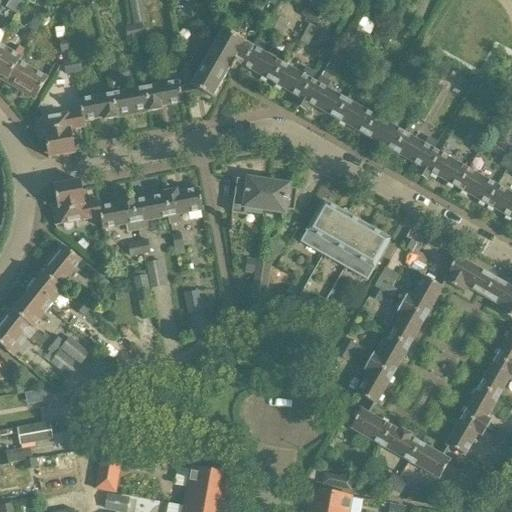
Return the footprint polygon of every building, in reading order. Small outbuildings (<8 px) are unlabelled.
[(206,2),(189,6),(192,19),(209,16),(206,2)] [(308,5),(300,17),(314,26),(322,14),(308,5)] [(273,16),(268,25),(274,29),(273,30),(283,36),(289,25),(273,16)] [(35,18),(28,30),(36,34),(43,22),(35,18)] [(379,28),(372,39),(386,48),(393,36),(386,31),(389,27),(381,22),(378,27),(379,28)] [(352,23),(339,45),(352,52),(365,31),(352,23)] [(142,26),(125,28),(127,41),(143,39),(142,26)] [(81,113),(35,122),(38,138),(44,138),(46,151),(47,151),(49,160),(74,156),(70,132),(84,129),(82,123),(103,119),(104,122),(160,111),(159,109),(181,105),(181,102),(202,98),(207,101),(209,99),(211,101),(229,71),(230,72),(235,64),(300,101),(311,82),(221,31),(189,88),(178,90),(177,83),(79,102),(81,113)] [(68,40),(59,41),(61,53),(70,52),(68,40)] [(0,46),(0,76),(8,81),(19,63),(15,61),(18,57),(0,46)] [(376,51),(369,63),(381,69),(388,57),(376,51)] [(79,60),(62,63),(64,76),(81,74),(79,60)] [(437,60),(430,71),(444,80),(451,69),(437,60)] [(19,63),(8,81),(8,85),(13,88),(17,86),(26,92),(26,96),(34,100),(46,79),(19,63)] [(315,85),(305,104),(334,120),(344,102),(315,85)] [(344,102),(334,120),(363,137),(374,118),(344,102)] [(374,118),(363,137),(392,153),(403,135),(374,118)] [(403,135),(392,153),(421,170),(432,151),(403,135)] [(478,139),(471,151),(477,155),(484,143),(478,139)] [(438,155),(427,173),(456,190),(467,171),(438,155)] [(511,158),(506,155),(499,167),(511,174),(511,158)] [(467,171),(456,190),(485,206),(496,188),(467,171)] [(236,180),(232,213),(244,214),(245,209),(263,212),(268,180),(247,177),(247,182),(236,180)] [(56,209),(51,210),(54,227),(100,218),(102,230),(125,226),(127,235),(146,231),(145,222),(201,212),(197,191),(176,195),(175,193),(119,203),(119,205),(98,209),(97,204),(83,206),(80,191),(78,179),(52,183),(54,196),(56,209)] [(268,180),(263,212),(288,215),(288,209),(294,210),(297,189),(291,188),(291,183),(268,180)] [(511,196),(496,188),(485,206),(511,221),(511,196)] [(320,204),(298,243),(320,256),(342,217),(320,204)] [(342,217),(320,256),(342,269),(365,229),(342,217)] [(365,229),(342,269),(365,281),(373,267),(387,242),(365,229)] [(174,250),(182,249),(180,237),(172,238),(174,250)] [(402,249),(414,255),(418,248),(406,241),(402,249)] [(147,242),(127,245),(129,258),(136,257),(141,256),(140,254),(144,253),(144,255),(149,255),(147,242)] [(46,266),(42,270),(43,274),(42,275),(60,289),(80,262),(60,247),(55,254),(56,258),(50,266),(46,266)] [(456,258),(443,282),(464,295),(467,289),(478,295),(488,277),(456,258)] [(246,260),(244,274),(253,275),(250,292),(265,295),(270,266),(255,264),(255,261),(246,260)] [(160,261),(144,264),(149,289),(164,286),(160,261)] [(384,269),(373,287),(391,299),(396,290),(391,287),(397,277),(384,269)] [(144,272),(131,274),(137,303),(150,300),(146,276),(145,276),(144,272)] [(42,275),(27,295),(48,311),(63,292),(60,289),(42,275)] [(406,297),(401,305),(425,318),(441,289),(423,279),(410,300),(406,297)] [(511,290),(498,283),(488,301),(499,307),(496,313),(511,322),(511,329),(511,330),(495,359),(511,368),(511,290)] [(290,287),(282,299),(290,303),(297,292),(290,287)] [(373,289),(368,296),(379,303),(384,296),(373,289)] [(197,292),(184,294),(187,315),(200,312),(197,292)] [(27,295),(12,315),(33,331),(48,311),(27,295)] [(318,297),(311,309),(325,318),(332,306),(318,297)] [(83,298),(78,304),(89,313),(94,307),(83,298)] [(73,311),(84,319),(89,313),(78,304),(73,311)] [(402,316),(389,337),(408,348),(425,318),(401,305),(397,313),(402,316)] [(23,335),(32,343),(38,335),(33,331),(12,315),(11,316),(7,315),(3,320),(5,323),(0,329),(0,347),(8,354),(23,335)] [(57,350),(61,344),(51,336),(48,340),(46,342),(57,350)] [(373,356),(368,364),(391,377),(408,348),(389,337),(377,358),(373,356)] [(344,339),(336,355),(347,361),(356,346),(344,339)] [(69,340),(60,351),(79,366),(88,355),(69,340)] [(46,342),(41,348),(52,357),(57,350),(46,342)] [(58,353),(49,364),(68,379),(77,368),(58,353)] [(511,368),(495,359),(478,388),(497,398),(509,377),(511,378),(511,368)] [(368,374),(356,396),(375,406),(391,377),(368,364),(364,371),(368,374)] [(478,388),(462,417),(485,430),(489,422),(485,420),(497,398),(478,388)] [(11,391),(12,399),(24,396),(22,389),(11,391)] [(361,411),(350,429),(380,446),(390,428),(361,411)] [(462,417),(445,446),(463,457),(476,435),(481,438),(485,430),(462,417)] [(48,425),(17,430),(20,446),(51,441),(48,425)] [(390,428),(380,446),(409,463),(420,445),(410,439),(411,437),(402,431),(400,434),(390,428)] [(511,435),(501,429),(493,444),(506,451),(511,438),(511,435)] [(46,443),(30,446),(32,459),(48,456),(46,443)] [(420,445),(409,463),(439,480),(449,462),(420,445)] [(101,452),(95,491),(114,494),(121,456),(101,452)] [(32,461),(23,463),(25,471),(37,469),(35,461),(32,461)] [(355,473),(362,477),(369,465),(362,461),(355,473)] [(177,469),(174,486),(187,489),(184,507),(209,511),(223,511),(230,476),(191,469),(190,472),(177,469)] [(392,477),(385,489),(393,494),(399,481),(392,477)] [(393,494),(400,498),(407,486),(399,481),(393,494)] [(312,491),(307,511),(347,511),(350,498),(312,491)] [(106,496),(103,511),(109,511),(124,511),(127,500),(106,496)] [(57,500),(59,509),(81,507),(80,497),(57,500)]
